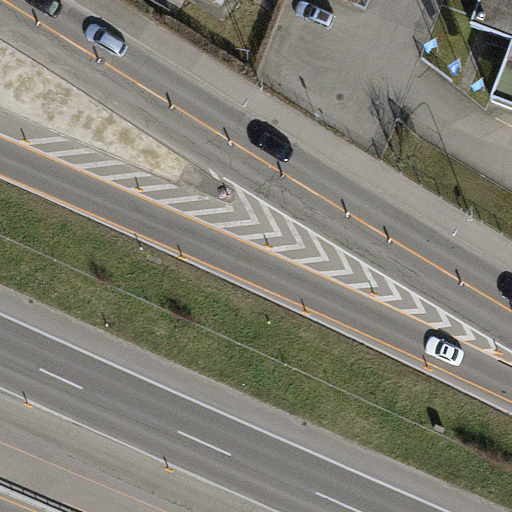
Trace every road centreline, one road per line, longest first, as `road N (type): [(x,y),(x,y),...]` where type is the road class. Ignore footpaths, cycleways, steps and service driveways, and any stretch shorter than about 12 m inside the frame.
road 1 (primary): [(511,307),(4,0)]
road 2 (motorway): [(365,511),(0,349)]
